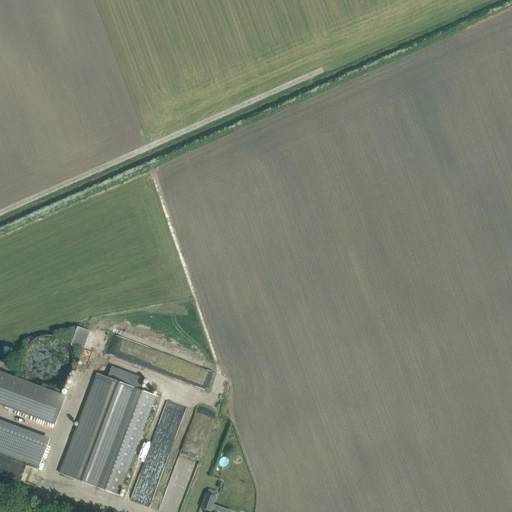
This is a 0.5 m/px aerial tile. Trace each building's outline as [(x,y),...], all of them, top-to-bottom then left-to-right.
[(83,348),(89,329),(77,325),(71,344),(83,348)] [(23,357),(23,359),(23,361),(23,363),(23,366),(24,368),(25,370),(26,372),(27,374),(28,376),(30,377),(31,379),(33,380),(35,381),(37,382),(39,383),(41,384),(43,384),(45,385),(48,385),(50,385),(52,385),(54,384),(56,384),(58,383),(60,382),(62,381),(64,379),(66,378),(67,376),(68,374),(70,372),(71,371),(72,368),(72,366),(73,364),(73,362),(73,360),(73,358),(73,355),(72,353),(72,351),(71,349),(70,347),(69,345),(67,344),(66,342),(64,341),(63,339),(61,338),(59,337),(57,336),(55,336),(53,335),(50,335),(48,335),(46,335),(44,335),(42,335),(40,336),(38,337),(36,338),(34,339),(32,340),(31,342),(29,343),(28,345),(26,347),(25,349),(25,351),(24,353),(23,355),(23,357)] [(0,403),(55,424),(65,396),(0,371),(0,403)] [(75,431),(60,473),(116,495),(154,395),(127,385),(129,379),(120,376),(119,381),(98,374),(77,431),(75,431)] [(156,493),(180,407),(164,402),(136,502),(150,506),(153,492),(156,493)] [(192,408),(161,511),(181,511),(210,414),(192,408)] [(0,425),(0,451),(39,466),(47,443),(0,425)] [(207,493),(201,508),(209,511),(212,504),(215,496),(207,493)]
